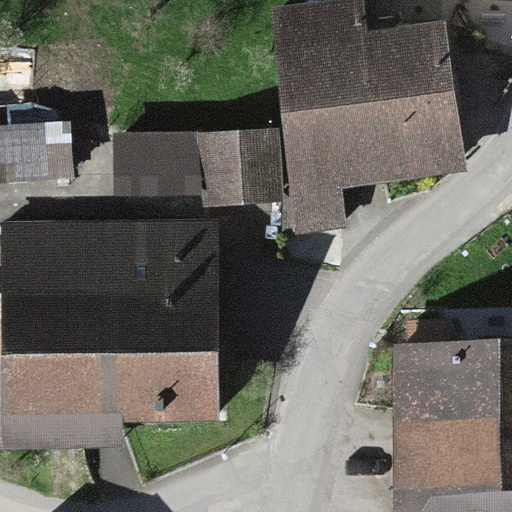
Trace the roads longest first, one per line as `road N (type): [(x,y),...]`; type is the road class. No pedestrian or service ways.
road 1 (tertiary): [(511,142),(357,279),(321,339),(301,452)]
road 2 (residential): [(169,511),(301,452)]
